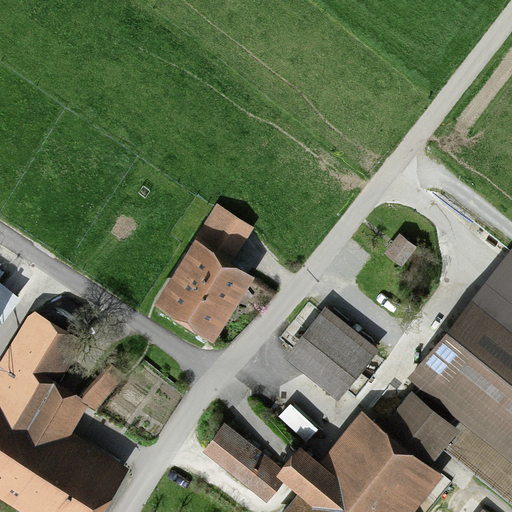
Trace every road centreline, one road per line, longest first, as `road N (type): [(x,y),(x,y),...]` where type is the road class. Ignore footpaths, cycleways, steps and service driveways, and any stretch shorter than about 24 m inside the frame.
road 1 (residential): [(216,376),(312,270),(511,16)]
road 2 (residential): [(216,376),(0,234)]
road 3 (residential): [(127,511),(216,376)]
